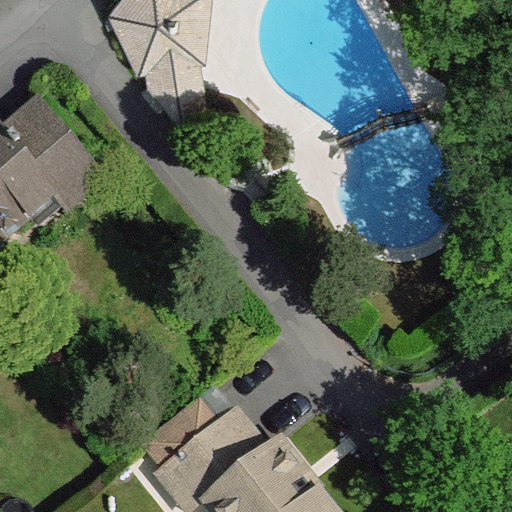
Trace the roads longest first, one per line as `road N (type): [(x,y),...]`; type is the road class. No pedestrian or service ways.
road 1 (residential): [(388,440),(37,13)]
road 2 (residential): [(388,440),(511,352)]
